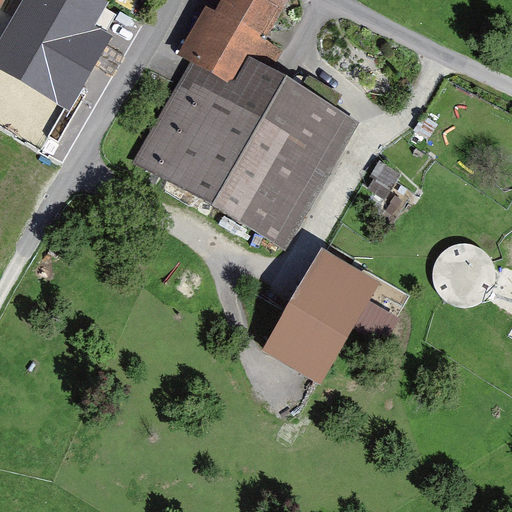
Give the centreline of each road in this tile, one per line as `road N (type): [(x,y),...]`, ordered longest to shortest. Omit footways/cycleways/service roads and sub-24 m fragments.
road 1 (residential): [(162,0),(14,247)]
road 2 (residential): [(511,90),(345,0)]
